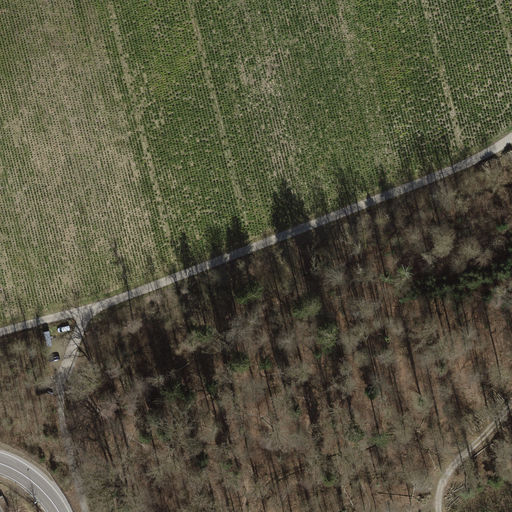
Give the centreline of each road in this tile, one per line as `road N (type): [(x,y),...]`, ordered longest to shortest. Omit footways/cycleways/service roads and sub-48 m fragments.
road 1 (track): [(511,140),(489,156),(84,310),(0,334)]
road 2 (track): [(439,511),(446,480),(511,402)]
